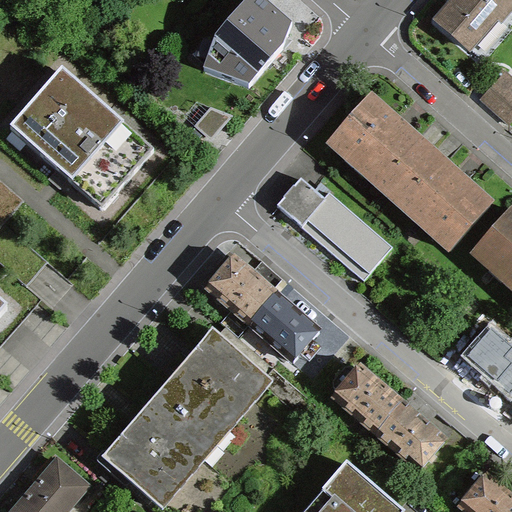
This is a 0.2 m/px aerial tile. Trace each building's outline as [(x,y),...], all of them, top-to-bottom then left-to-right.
[(295,25),(266,0),(261,0),(248,15),(252,19),(226,49),(264,81),(310,28),(299,19),(295,25)] [(511,15),(511,5),(506,0),(449,0),(428,24),(467,58),(496,26),(500,29),(511,15)] [(511,122),(511,77),(505,71),(480,100),(510,125),(511,122)] [(154,154),(62,73),(10,131),(102,212),(154,154)] [(494,199),(371,90),(325,142),(449,251),(494,199)] [(322,204),(297,182),(273,209),(299,231),(300,229),(322,204)] [(322,204),(300,229),(362,283),(390,252),(327,198),(322,204)] [(511,203),(468,253),(511,291),(511,203)] [(313,339),(224,265),(200,293),(290,367),(313,339)] [(0,326),(11,314),(0,303),(0,326)] [(162,511),(267,389),(205,336),(95,464),(150,511),(162,511)] [(440,448),(351,372),(327,401),(415,476),(440,448)] [(68,511),(88,490),(52,459),(6,511),(68,511)] [(391,511),(342,470),(305,511),(391,511)] [(511,511),(477,482),(452,511),(511,511)]
